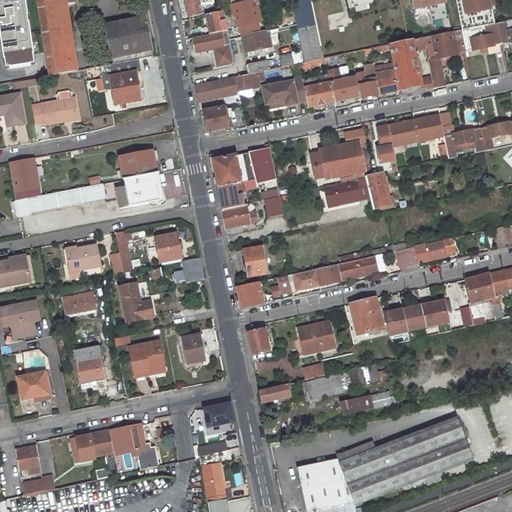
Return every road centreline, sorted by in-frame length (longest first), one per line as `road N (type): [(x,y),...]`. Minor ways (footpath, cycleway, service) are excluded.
road 1 (residential): [(511,85),(196,150)]
road 2 (residential): [(231,323),(511,259)]
road 3 (unknown): [(264,464),(462,403),(479,410),(492,443)]
road 4 (residential): [(0,435),(244,384)]
road 5 (residential): [(0,247),(208,210)]
road 6 (residential): [(189,122),(0,155)]
road 7 (unclassified): [(189,122),(161,0)]
